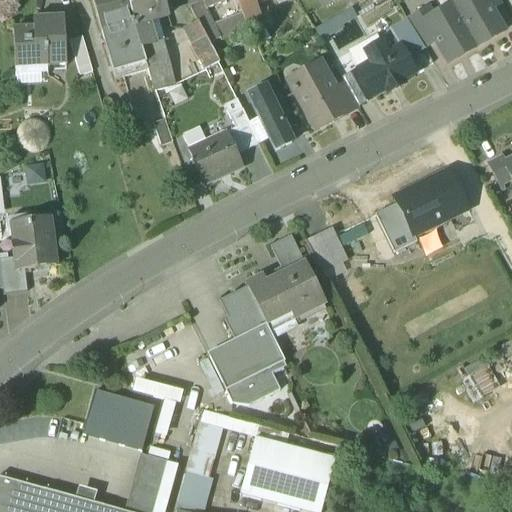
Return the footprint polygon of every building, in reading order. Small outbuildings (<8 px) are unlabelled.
[(90,0),(108,59),(116,57),(120,73),(145,66),(146,66),(141,50),(134,28),(126,0),(90,0)] [(161,0),(126,0),(134,28),(148,23),(167,18),(161,0)] [(219,0),(207,0),(201,2),(203,7),(205,12),(206,11),(222,5),(219,0)] [(254,7),(251,0),(235,0),(242,15),(245,24),(246,25),(248,29),(251,35),(263,30),(254,7)] [(319,0),(323,9),(331,4),(329,0),(319,0)] [(463,0),(451,7),(475,49),(503,34),(491,12),(483,0),(463,0)] [(501,6),(497,0),(483,0),(491,12),(501,6)] [(205,12),(203,7),(192,13),(206,40),(209,45),(220,40),(213,26),(211,21),(210,21),(206,11),(205,12)] [(433,18),(423,23),(435,44),(448,65),(475,49),(451,7),(433,18)] [(428,8),(406,21),(424,51),(435,44),(423,23),(433,18),(428,8)] [(192,13),(191,9),(180,12),(184,31),(192,47),(206,40),(192,14),(192,13)] [(318,28),(322,38),(358,21),(353,11),(318,28)] [(242,15),(213,26),(220,40),(248,29),(246,25),(245,24),(242,15)] [(64,20),(32,21),(33,31),(13,32),(15,71),(16,71),(16,70),(47,69),(47,67),(64,66),(64,68),(66,68),(64,20)] [(148,23),(134,28),(141,50),(155,46),(148,23)] [(82,39),(69,43),(79,77),(92,73),(82,39)] [(206,40),(192,47),(204,71),(218,64),(209,45),(206,40)] [(155,46),(141,50),(146,66),(145,66),(147,71),(153,91),(173,87),(160,44),(155,46)] [(370,65),(358,72),(372,98),(373,97),(385,91),(387,94),(403,86),(401,82),(413,75),(399,49),(387,56),(381,46),(365,55),(370,65)] [(319,65),(288,83),(315,132),(347,115),(334,92),(319,65)] [(145,66),(120,73),(122,79),(147,71),(145,66)] [(372,98),(358,72),(342,81),(345,86),(357,109),(374,99),(373,97),(372,98)] [(345,86),(334,92),(347,115),(357,109),(345,86)] [(270,101),(264,90),(248,97),(259,120),(269,141),(275,152),(291,145),(285,133),(270,101)] [(281,96),(270,101),(285,133),(297,127),(294,123),(281,96)] [(248,125),(242,112),(228,118),(234,130),(245,153),(259,146),(248,125)] [(259,120),(248,125),(259,146),(269,141),(259,120)] [(164,122),(153,126),(161,148),(172,144),(164,122)] [(234,130),(187,152),(204,187),(242,170),(237,157),(245,153),(234,130)] [(501,158),(487,166),(500,189),(511,182),(502,165),(504,164),(501,158)] [(511,159),(504,164),(502,165),(511,182),(511,159)] [(398,206),(415,239),(469,212),(449,174),(396,201),(398,206)] [(417,243),(415,239),(398,206),(376,217),(396,254),(417,243)] [(27,217),(13,219),(12,220),(11,221),(14,244),(10,244),(13,260),(13,264),(16,264),(18,273),(24,272),(56,268),(49,219),(30,222),(29,218),(27,217)] [(332,232),(307,244),(322,275),(347,262),(332,232)] [(291,238),(270,249),(281,272),(302,261),(291,238)] [(0,261),(0,271),(3,291),(3,297),(27,294),(24,272),(18,273),(16,264),(13,264),(13,260),(0,261)] [(277,280),(266,286),(264,281),(248,289),(267,327),(291,315),(293,320),(324,305),(313,284),(308,286),(301,273),(307,270),(302,261),(281,272),(285,279),(278,282),(277,280)] [(248,289),(219,303),(227,319),(223,321),(234,342),(207,356),(225,393),(247,382),(285,364),(267,327),(248,289)] [(153,433),(172,438),(184,391),(141,379),(137,392),(162,399),(153,433)] [(247,382),(225,393),(232,406),(249,408),(258,404),(247,382)] [(95,393),(84,438),(141,452),(152,407),(95,393)] [(321,511),(334,461),(254,440),(239,497),(297,511),(321,511)] [(140,457),(124,511),(153,511),(167,464),(140,457)] [(119,511),(0,479),(0,511),(119,511)]
